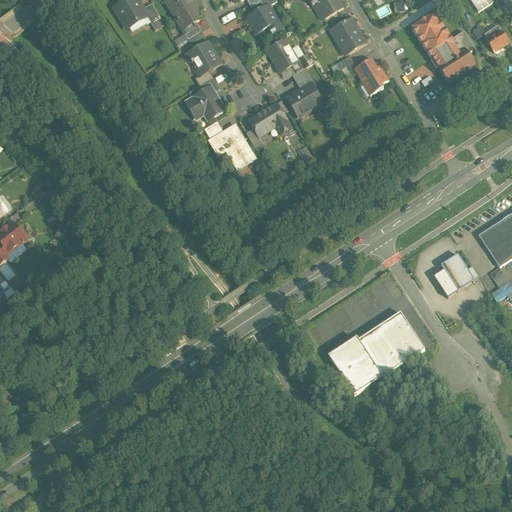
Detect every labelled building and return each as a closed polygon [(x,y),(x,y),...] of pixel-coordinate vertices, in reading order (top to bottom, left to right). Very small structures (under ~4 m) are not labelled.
[(136,0),(130,0),(115,10),(124,25),(126,24),(130,30),(148,19),(136,0)] [(192,0),(167,0),(164,2),(178,25),(181,23),(186,31),(196,25),(199,23),(195,16),(197,10),(192,8),(193,4),(192,2),(193,1),(192,0)] [(265,0),(262,1),(260,2),(265,10),(269,8),(269,9),(278,4),(275,0),(265,0)] [(344,10),(337,0),(307,0),(313,8),(318,5),(326,20),(324,21),(324,22),(344,10)] [(478,12),(493,3),(491,0),(471,0),(471,1),(478,12)] [(511,7),(507,0),(504,0),(497,5),(510,26),(511,24),(511,7)] [(402,2),(393,5),(396,14),(405,12),(402,2)] [(157,17),(149,22),(156,33),(165,27),(152,6),(151,6),(157,17)] [(265,10),(248,20),(257,36),(268,30),(272,37),(277,35),(276,34),(282,31),(269,9),(269,8),(265,10)] [(454,46),(435,16),(413,31),(432,61),(433,60),(439,69),(438,69),(448,85),(476,68),(465,51),(459,55),(454,47),(454,46)] [(351,21),(331,33),(346,58),(366,46),(351,21)] [(196,25),(186,31),(188,34),(185,36),(188,42),(189,42),(201,34),(202,34),(196,25)] [(498,28),(485,37),(488,42),(486,43),(487,45),(493,54),(494,54),(495,55),(500,52),(499,51),(509,44),(502,33),(501,33),(498,28)] [(201,34),(189,42),(192,47),(205,39),(201,34)] [(483,35),(477,39),(483,48),(487,45),(486,43),(488,42),(485,37),(483,35)] [(286,43),(268,54),(273,63),(274,62),(281,74),(280,75),(281,75),(292,68),(299,64),(297,61),(286,43)] [(208,44),(187,57),(200,79),(210,74),(221,67),(208,44)] [(303,58),(297,61),(299,64),(292,68),(297,76),(306,70),(310,68),(303,58)] [(350,58),(336,67),(341,73),(346,70),(354,65),(350,58)] [(354,65),(346,70),(351,78),(356,75),(355,72),(364,67),(360,61),(354,65)] [(364,67),(355,72),(356,75),(364,88),(367,86),(374,96),(384,90),(382,87),(389,83),(380,68),(377,70),(372,61),(364,67)] [(297,76),(292,79),(299,89),(312,81),(306,70),(297,76)] [(210,74),(200,79),(195,81),(200,89),(202,87),(214,81),(210,74)] [(214,81),(202,87),(205,93),(211,89),(215,95),(220,92),(214,81)] [(311,87),(288,101),(299,120),(322,106),(311,87)] [(205,93),(202,95),(203,97),(188,106),(197,120),(203,116),(208,123),(226,113),(215,95),(211,89),(205,93)] [(277,107),(249,123),(254,131),(259,140),(260,139),(273,131),(271,129),(276,126),(282,136),(291,131),(277,107)] [(218,125),(205,132),(211,144),(224,136),(218,125)] [(224,136),(211,144),(219,156),(221,155),(222,156),(225,154),(225,153),(227,151),(239,171),(255,162),(235,129),(224,136)] [(259,140),(254,131),(246,136),(255,150),(264,146),(260,139),(259,140)] [(0,220),(6,216),(5,215),(8,212),(3,205),(0,207),(0,220)] [(511,216),(479,238),(500,270),(511,261),(511,216)] [(13,225),(0,235),(0,243),(2,246),(0,247),(0,250),(4,256),(8,254),(9,255),(15,250),(22,245),(26,242),(24,240),(18,232),(13,225)] [(27,238),(21,230),(18,232),(24,240),(27,238)] [(474,284),(458,258),(442,268),(458,293),(474,284)] [(509,284),(500,270),(490,276),(499,290),(509,284)] [(401,315),(359,343),(357,341),(329,359),(354,399),(425,353),(401,315)]
